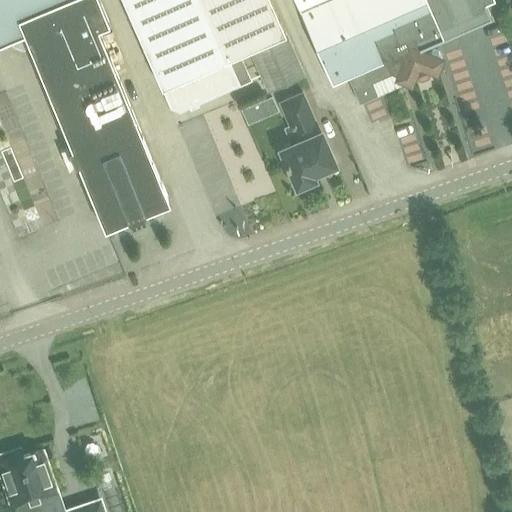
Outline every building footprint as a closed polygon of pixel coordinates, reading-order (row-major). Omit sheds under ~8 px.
[(105,228),(128,218),(130,222),(147,215),(145,211),(169,201),(97,27),(108,22),(98,0),(0,0),(0,43),(26,32),(32,48),(31,49),(105,228)] [(304,75),(285,32),(271,0),(123,0),(162,86),(163,86),(172,106),(180,109),(238,83),(227,58),(250,48),(268,91),(304,75)] [(297,0),(333,81),(347,74),(360,102),(361,101),(377,94),(372,82),(396,71),(399,78),(406,80),(414,77),(421,80),(429,77),(432,69),(439,66),(442,59),(439,51),(435,50),(431,48),(430,49),(426,40),(435,36),(457,26),(490,11),(484,0),(297,0)] [(298,140),(281,147),(287,160),(285,160),(287,165),(289,165),(290,167),(287,169),(293,182),(296,181),(297,184),(315,177),(312,171),(322,167),(322,168),(335,162),(331,153),(333,152),(328,142),(324,144),(316,127),(318,126),(308,103),(303,92),(283,100),(281,101),(291,126),(298,140)] [(0,137),(12,134),(8,113),(0,114),(0,137)] [(30,129),(16,134),(29,173),(43,169),(30,129)] [(12,157),(0,161),(0,167),(6,186),(20,181),(12,157)] [(44,502),(47,511),(58,511),(62,511),(58,498),(58,497),(42,449),(23,455),(20,447),(0,454),(0,465),(9,492),(31,485),(37,504),(44,502)] [(104,511),(100,498),(62,511),(58,511),(104,511)]
